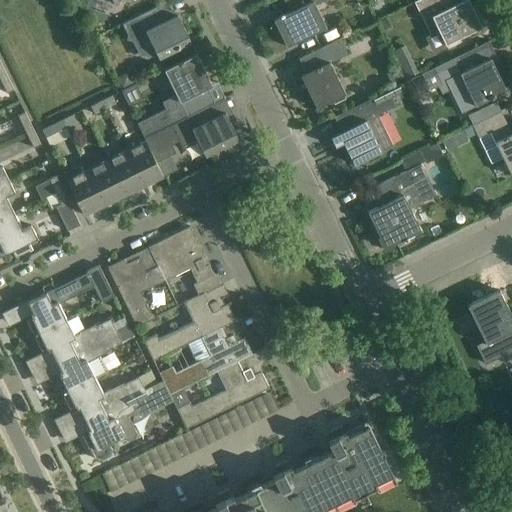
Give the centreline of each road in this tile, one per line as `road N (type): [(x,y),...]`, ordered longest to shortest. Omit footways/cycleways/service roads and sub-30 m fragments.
road 1 (residential): [(362,300),(213,0)]
road 2 (residential): [(457,511),(362,300)]
road 3 (residential): [(362,300),(511,229)]
